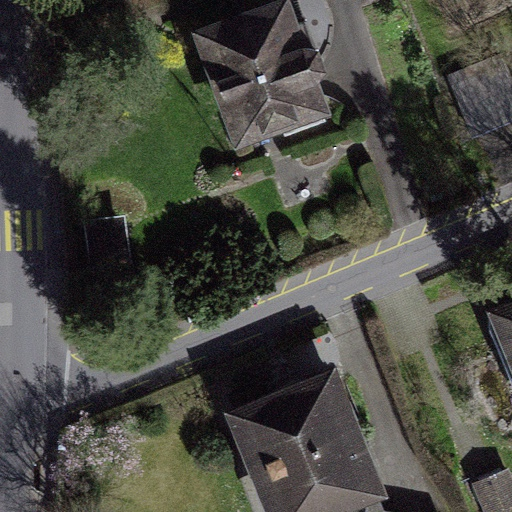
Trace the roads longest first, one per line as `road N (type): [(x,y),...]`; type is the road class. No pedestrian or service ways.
road 1 (residential): [(511,217),(20,420)]
road 2 (residential): [(15,136),(20,420)]
road 3 (residential): [(0,0),(15,136)]
